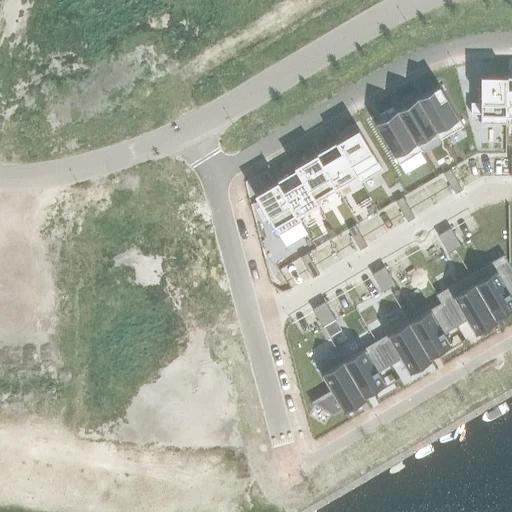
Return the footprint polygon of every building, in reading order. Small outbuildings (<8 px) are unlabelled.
[(470,102),(470,114),(480,114),(480,123),(506,124),(506,113),(506,75),(480,75),(480,102),(470,102)] [(438,85),(416,98),(438,136),(440,140),(463,126),(438,85)] [(416,98),(397,109),(419,147),(438,136),(416,98)] [(397,109),(374,123),(398,164),(421,151),(419,147),(397,109)] [(354,130),(335,141),(356,179),(359,183),(382,169),(358,128),(354,130)] [(335,141),(314,154),(336,191),(338,190),(356,179),(335,141)] [(314,154),(293,166),(295,169),(305,186),(307,185),(317,202),(336,191),(314,154)] [(295,169),(277,180),(299,217),(319,205),(317,202),(307,185),(305,186),(295,169)] [(449,169),(442,173),(448,183),(455,179),(449,169)] [(455,179),(448,183),(454,194),(461,190),(455,179)] [(277,180),(254,194),(278,235),(301,222),(299,217),(277,180)] [(401,197),(395,201),(401,211),(408,207),(401,197)] [(408,207),(401,211),(407,222),(414,218),(408,207)] [(354,225),(347,229),(353,239),(360,235),(354,225)] [(449,227),(437,235),(442,244),(454,236),(449,227)] [(360,235),(353,239),(359,250),(366,246),(360,235)] [(454,236),(442,244),(447,252),(453,249),(459,245),(454,236)] [(306,253),(299,257),(305,267),(312,263),(306,253)] [(511,269),(503,255),(469,275),(496,322),(498,321),(496,318),(511,308),(511,298),(509,295),(511,292),(511,269)] [(312,263),(305,267),(312,278),(318,274),(312,263)] [(383,266),(371,274),(376,282),(388,275),(384,268),(383,266)] [(288,292),(276,272),(269,276),(274,296),(288,292)] [(388,275),(376,282),(381,291),(383,290),(393,284),(388,275)] [(469,275),(435,295),(440,303),(455,327),(466,320),(474,334),(477,333),(495,322),(496,322),(469,275)] [(323,301),(311,309),(316,318),(329,310),(323,301)] [(440,303),(408,322),(430,360),(432,360),(430,357),(451,345),(444,333),(455,327),(440,303)] [(329,310),(316,318),(322,327),(334,319),(329,310)] [(408,322),(375,341),(389,365),(400,359),(408,373),(411,372),(429,361),(430,360),(408,322)] [(343,360),(342,361),(365,399),(366,398),(364,396),(385,384),(378,372),(389,365),(375,341),(343,360)] [(330,390),(310,402),(331,415),(341,409),(343,412),(345,411),(363,400),(365,399),(342,361),(343,360),(338,352),(315,365),(330,390)]
